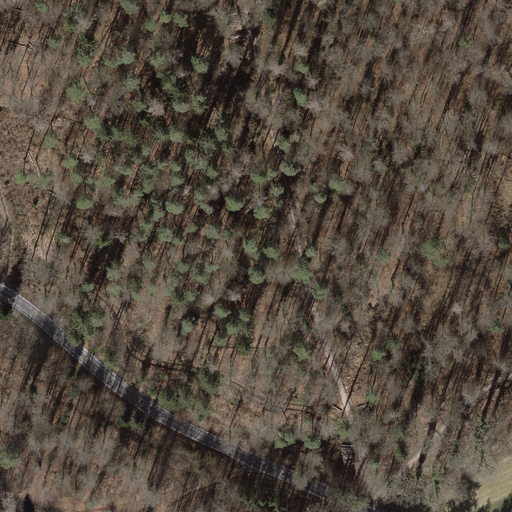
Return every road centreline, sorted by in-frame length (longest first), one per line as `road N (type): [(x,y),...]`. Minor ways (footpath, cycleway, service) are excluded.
road 1 (track): [(249,0),(309,286),(376,511)]
road 2 (tertiary): [(0,290),(161,414),(369,511)]
road 3 (track): [(511,376),(474,398),(425,445),(379,511)]
